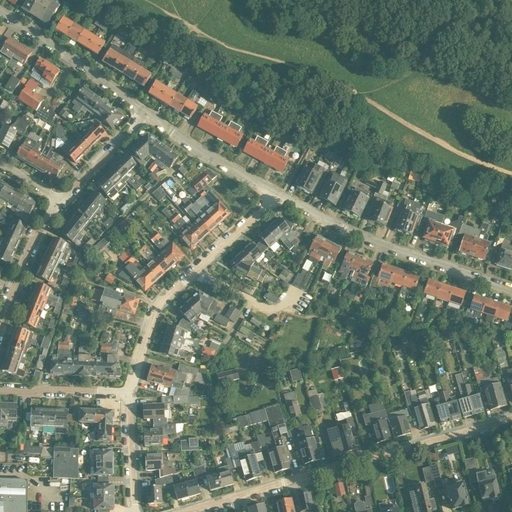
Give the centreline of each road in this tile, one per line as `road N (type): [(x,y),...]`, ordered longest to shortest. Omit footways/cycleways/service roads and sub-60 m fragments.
road 1 (residential): [(182,511),(511,419)]
road 2 (residential): [(276,195),(392,250),(511,290)]
road 3 (residential): [(129,391),(157,306),(276,195)]
road 4 (residential): [(0,13),(146,115)]
road 5 (residential): [(146,115),(276,195)]
road 6 (residential): [(61,202),(34,237),(0,323)]
road 7 (residential): [(129,391),(0,389)]
road 8 (residential): [(146,115),(61,202)]
road 9 (residential): [(134,511),(129,391)]
